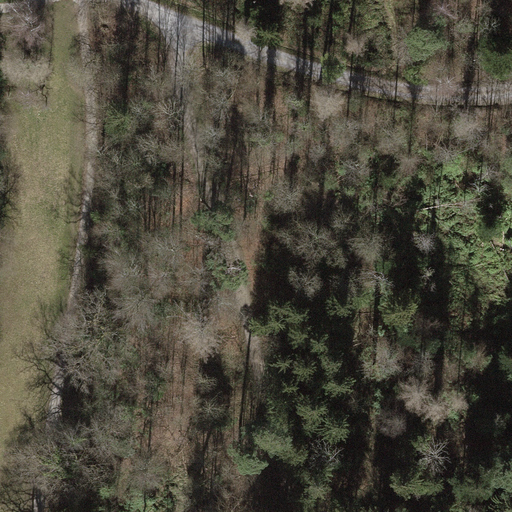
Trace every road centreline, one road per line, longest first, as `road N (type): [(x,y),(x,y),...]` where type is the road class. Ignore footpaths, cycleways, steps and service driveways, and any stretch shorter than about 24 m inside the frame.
road 1 (track): [(91,0),(96,141),(57,511)]
road 2 (track): [(173,22),(288,456),(315,511)]
road 3 (track): [(125,0),(173,22),(398,86),(511,88)]
